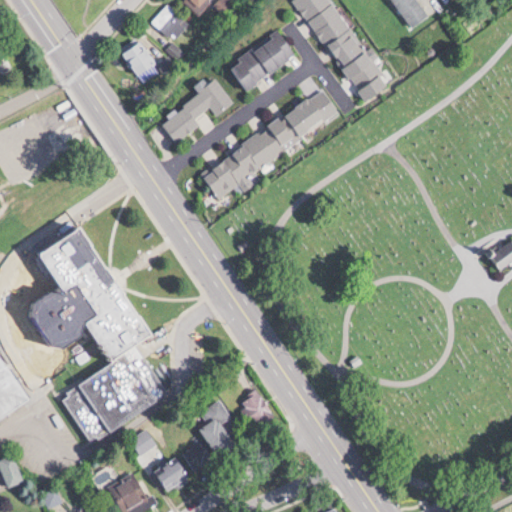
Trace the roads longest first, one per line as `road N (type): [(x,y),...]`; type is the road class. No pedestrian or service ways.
road 1 (primary): [(32,0),(380,511)]
road 2 (residential): [(314,62),(149,178)]
road 3 (residential): [(198,511),(317,421)]
road 4 (residential): [(347,463),(235,511)]
